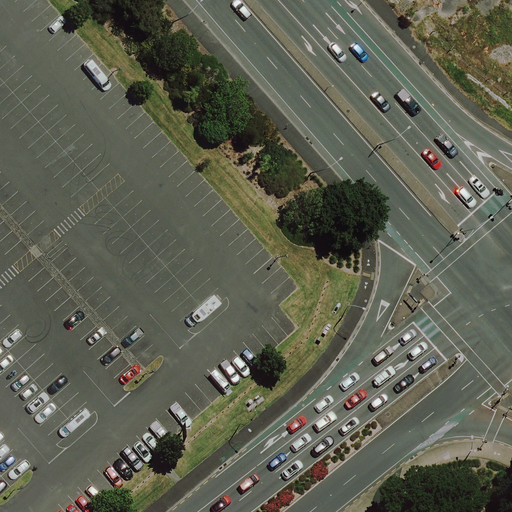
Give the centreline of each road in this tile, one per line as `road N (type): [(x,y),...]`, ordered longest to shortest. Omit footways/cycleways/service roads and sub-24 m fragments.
road 1 (secondary): [(295,0),(511,241)]
road 2 (secondary): [(382,187),(204,0)]
road 3 (secondary): [(322,425),(393,279),(382,187)]
road 4 (secondary): [(333,0),(473,137),(511,159)]
road 5 (tertiary): [(322,425),(485,295)]
road 6 (secondary): [(485,295),(382,187)]
road 7 (tertiary): [(421,421),(310,511)]
road 8 (tertiary): [(211,511),(322,425)]
